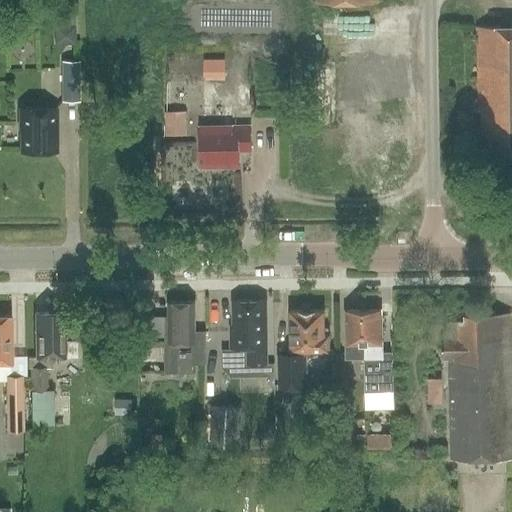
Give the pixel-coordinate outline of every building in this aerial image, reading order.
[(79,41),(78,9),(58,10),(60,42),(79,41)] [(511,26),(478,27),(479,112),(482,111),(483,133),(481,134),(482,157),(486,157),(487,177),(511,176),(511,26)] [(205,57),(205,75),(227,75),(227,58),(205,57)] [(80,101),(79,73),(62,73),(63,101),(80,101)] [(20,129),(22,129),(23,129),(23,152),(55,152),(55,108),(20,109),(20,129)] [(166,112),(166,136),(186,135),(186,112),(166,112)] [(239,151),(252,151),(251,126),(233,126),(233,134),(201,134),(201,162),(240,162),(239,151)] [(267,363),(267,347),(266,301),(234,302),(235,326),(232,326),(232,347),(247,347),(247,363),(267,363)] [(195,365),(208,365),(207,331),(196,332),(195,302),(169,302),(169,316),(166,317),(167,375),(195,374),(195,365)] [(305,352),(330,352),(330,334),(325,334),(325,310),(291,311),(292,355),(280,355),(281,385),(306,385),(305,352)] [(347,359),(365,359),(364,310),(346,310),(347,359)] [(364,310),(365,359),(366,392),(394,391),(393,352),(383,352),(382,310),(364,310)] [(52,358),(78,358),(78,340),(66,341),(65,313),(36,313),(36,358),(28,358),(28,367),(31,367),(32,424),(54,424),(54,390),(47,390),(47,367),(52,367),(52,358)] [(450,359),(451,444),(452,460),(511,458),(511,374),(511,313),(466,314),(466,321),(449,321),(450,337),(443,337),(443,359),(450,359)] [(163,333),(162,315),(147,316),(148,334),(163,333)] [(0,364),(13,364),(12,316),(0,316),(0,364)] [(7,432),(25,432),(24,376),(6,376),(7,432)] [(429,402),(444,402),(444,377),(430,377),(429,402)] [(121,400),(120,415),(132,415),(133,400),(121,400)] [(242,407),(213,406),(210,445),(240,447),(242,407)] [(349,431),(349,446),(367,446),(367,431),(349,431)] [(369,435),(369,447),(391,448),(391,435),(369,435)]
